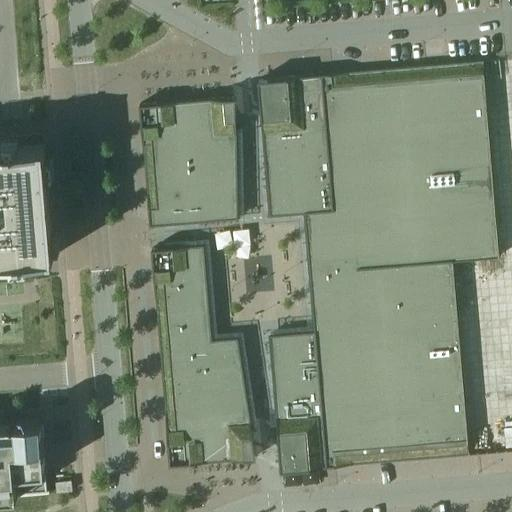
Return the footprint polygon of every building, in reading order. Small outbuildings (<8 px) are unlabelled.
[(269,78),(260,79),(261,93),(260,93),(263,124),(265,153),(266,155),(268,185),(271,214),(290,213),(303,212),(305,212),(310,272),(315,330),(300,331),(271,334),(273,363),(273,365),(278,424),(280,455),(281,455),(282,469),(292,468),(292,469),(319,466),(375,462),(470,454),(511,450),(511,405),(467,409),(454,260),(500,256),(484,60),(350,71),(269,78)] [(239,187),(238,125),(237,125),(237,96),(227,97),(227,96),(140,103),(149,211),(150,211),(151,224),(164,223),(174,223),(226,218),(239,217),(238,187),(239,187)] [(0,147),(0,260),(55,256),(46,144),(0,147)] [(213,338),(205,248),(205,244),(198,244),(166,247),(153,248),(154,261),(153,261),(154,265),(170,464),(247,457),(257,456),(252,427),(253,427),(244,365),(243,366),(239,336),(213,338)] [(53,489),(48,490),(45,457),(43,435),(49,435),(48,432),(43,433),(42,425),(48,425),(48,422),(42,423),(42,419),(17,421),(17,425),(0,426),(0,496),(53,492),(53,489)] [(71,480),(57,482),(58,491),(72,490),(71,480)]
